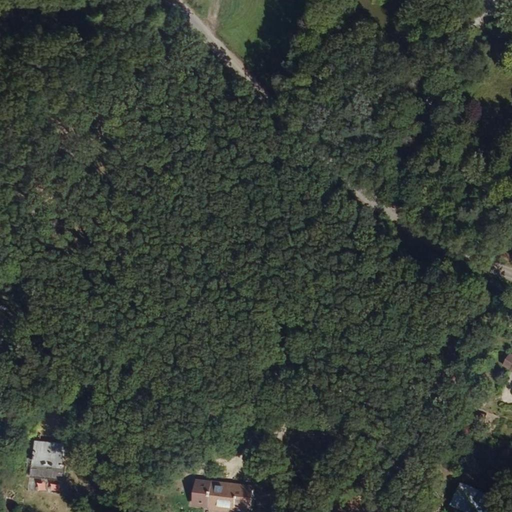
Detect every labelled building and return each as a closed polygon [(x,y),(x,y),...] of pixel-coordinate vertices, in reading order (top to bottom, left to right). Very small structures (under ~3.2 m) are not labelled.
[(510,262),(511,258),(511,257),(502,253),(500,258),(510,262)] [(511,368),(511,365),(511,352),(510,351),(503,362),(511,368)] [(242,423),(234,412),(223,420),(231,432),(242,423)] [(336,453),(351,437),(335,422),(320,438),(336,453)] [(63,480),(65,463),(62,463),(65,442),(33,439),(32,461),(30,461),(28,476),(63,480)] [(252,506),(254,486),(242,485),(242,486),(197,480),(196,487),(200,487),(198,500),(209,502),(208,504),(235,508),(236,504),(252,506)] [(470,511),(484,511),(492,495),(461,482),(452,504),(470,511)]
